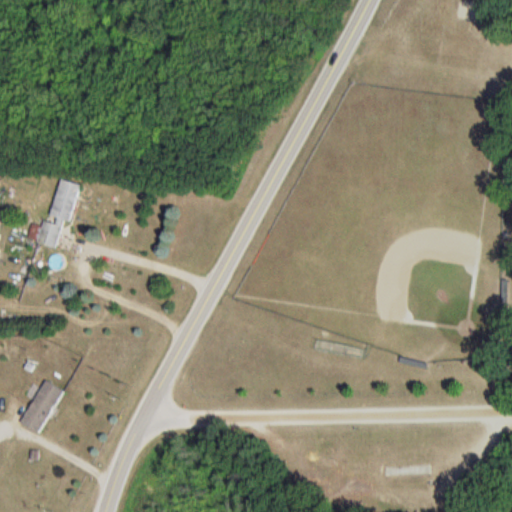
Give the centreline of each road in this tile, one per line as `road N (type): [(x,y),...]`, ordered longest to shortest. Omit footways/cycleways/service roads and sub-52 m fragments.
road 1 (tertiary): [(95,511),(366,0)]
road 2 (residential): [(511,407),(144,415)]
